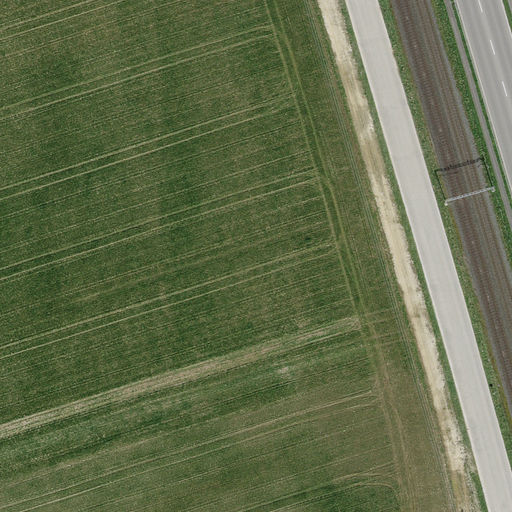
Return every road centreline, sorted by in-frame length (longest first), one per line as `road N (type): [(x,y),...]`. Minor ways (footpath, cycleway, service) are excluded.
road 1 (unclassified): [(362,0),(502,511)]
road 2 (primary): [(511,118),(477,0)]
